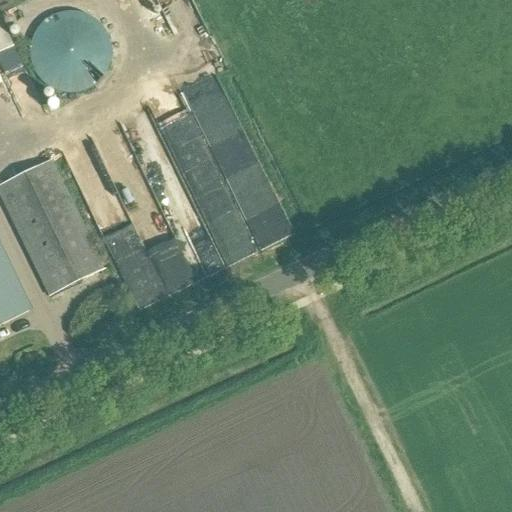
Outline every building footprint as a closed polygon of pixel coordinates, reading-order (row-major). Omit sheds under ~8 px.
[(43,13),(36,0),(31,0),(3,16),(11,31),(43,13)] [(36,33),(31,44),(29,56),(31,68),(37,79),(45,87),(56,93),(68,96),(80,95),(91,90),(101,82),(107,72),(111,60),(110,48),(107,37),(100,27),(90,19),(78,15),(66,14),(54,17),(44,24),(36,33)] [(0,55),(11,50),(0,27),(0,55)] [(47,116),(29,77),(19,82),(14,73),(7,76),(28,124),(47,116)] [(0,185),(0,200),(46,297),(104,270),(53,161),(0,185)] [(119,191),(164,293),(294,236),(285,215),(245,232),(216,166),(186,179),(199,207),(177,217),(189,242),(180,246),(150,177),(119,191)] [(0,327),(28,313),(0,255),(0,327)]
